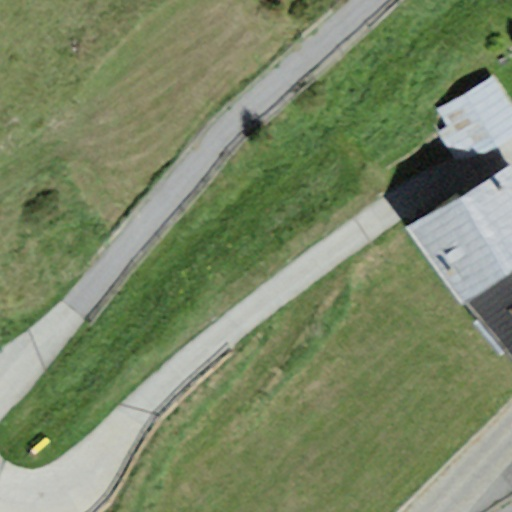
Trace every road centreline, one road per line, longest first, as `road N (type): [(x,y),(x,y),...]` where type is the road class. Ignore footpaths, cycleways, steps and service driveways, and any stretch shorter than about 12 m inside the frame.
road 1 (residential): [(511,161),(413,192),(100,465),(39,488),(0,491)]
road 2 (residential): [(0,376),(171,184),(366,0)]
